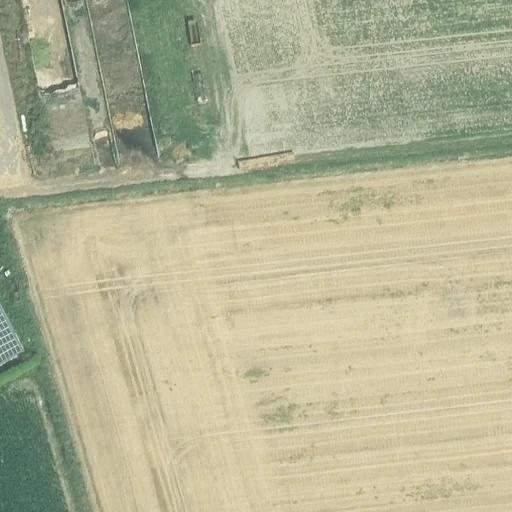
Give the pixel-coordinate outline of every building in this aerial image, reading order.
[(340,0),(341,12),(372,10),(371,0),(340,0)] [(489,81),(511,74),(511,0),(464,0),(455,2),(462,27),(492,19),(494,25),(511,20),(511,21),(511,38),(479,47),(489,81)] [(106,32),(87,33),(88,74),(107,74),(106,32)] [(75,106),(79,142),(95,141),(92,104),(75,106)] [(69,113),(35,118),(39,144),(74,139),(69,113)] [(135,128),(112,129),(112,155),(135,155),(135,128)] [(0,311),(0,369),(24,357),(0,311)]
